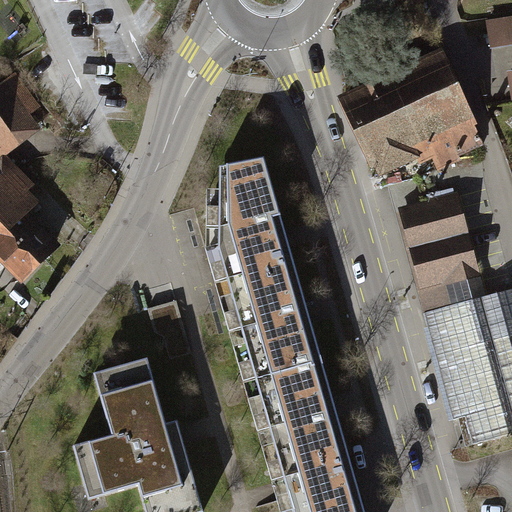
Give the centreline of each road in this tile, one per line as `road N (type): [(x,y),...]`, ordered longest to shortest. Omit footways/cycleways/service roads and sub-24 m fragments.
road 1 (secondary): [(285,28),(333,150),(439,511)]
road 2 (secondary): [(235,14),(200,59),(103,270),(0,403)]
